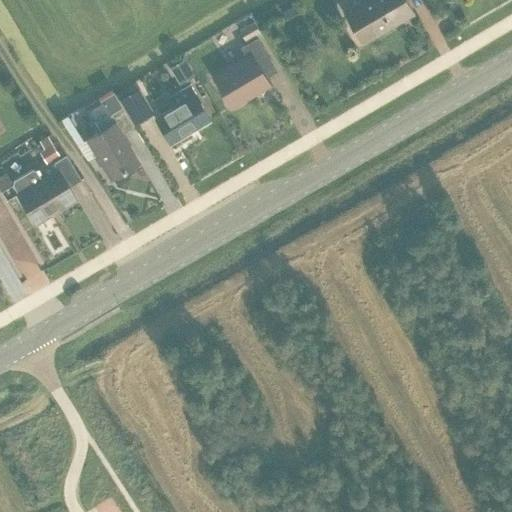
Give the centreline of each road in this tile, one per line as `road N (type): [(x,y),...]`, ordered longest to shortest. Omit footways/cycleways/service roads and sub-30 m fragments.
road 1 (secondary): [(29,342),(511,65)]
road 2 (track): [(132,243),(0,48)]
road 3 (unclassified): [(74,511),(69,493),(80,430),(29,342)]
